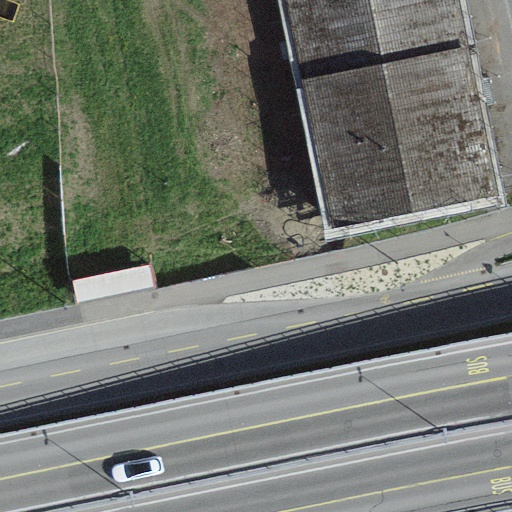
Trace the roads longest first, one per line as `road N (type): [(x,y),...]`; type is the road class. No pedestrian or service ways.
road 1 (secondary): [(511,294),(0,401)]
road 2 (secondary): [(511,377),(0,481)]
road 3 (secondary): [(284,511),(511,467)]
